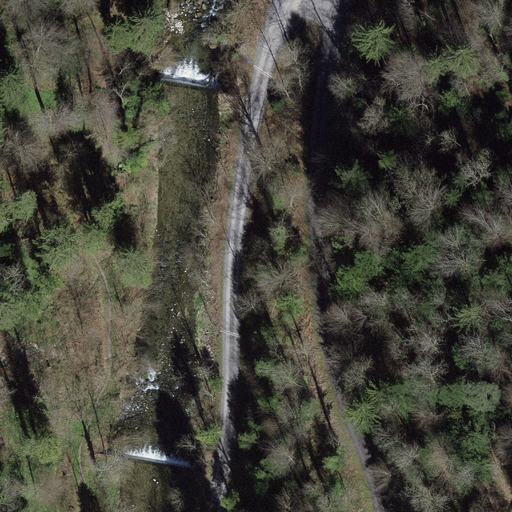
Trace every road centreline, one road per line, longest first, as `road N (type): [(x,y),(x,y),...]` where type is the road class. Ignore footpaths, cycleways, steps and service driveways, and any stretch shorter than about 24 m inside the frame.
road 1 (track): [(380,511),(325,344),(314,150),(333,25),(327,0)]
road 2 (track): [(213,511),(247,149),(267,46),(292,0)]
